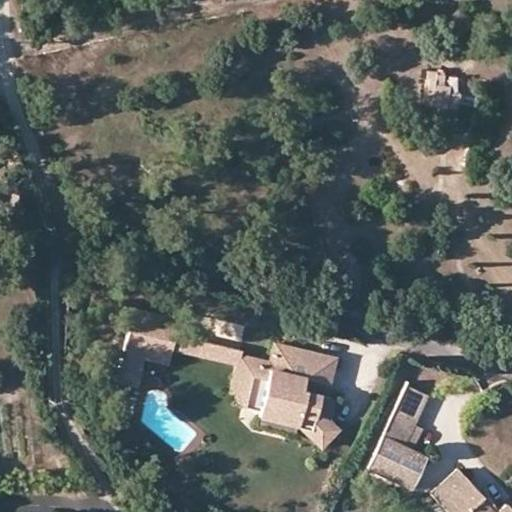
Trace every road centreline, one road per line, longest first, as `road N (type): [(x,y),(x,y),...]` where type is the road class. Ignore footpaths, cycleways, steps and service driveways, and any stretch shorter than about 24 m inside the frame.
road 1 (track): [(111,511),(66,415),(51,216),(0,40)]
road 2 (residential): [(511,363),(51,216)]
